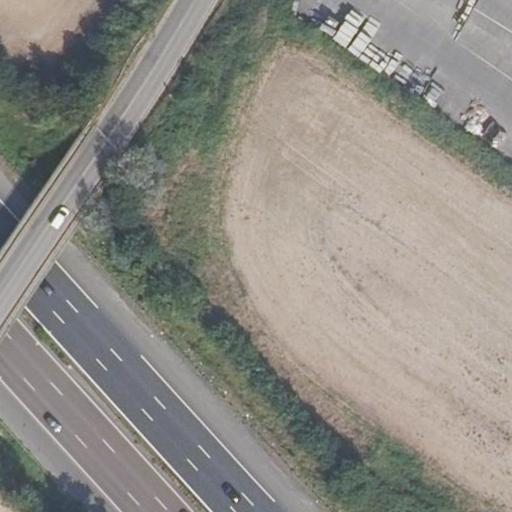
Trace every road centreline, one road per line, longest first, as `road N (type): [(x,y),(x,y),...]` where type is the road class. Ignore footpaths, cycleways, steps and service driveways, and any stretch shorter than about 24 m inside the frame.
road 1 (motorway): [(257,511),(0,227)]
road 2 (tertiary): [(0,303),(194,0)]
road 3 (motorway): [(0,332),(162,511)]
